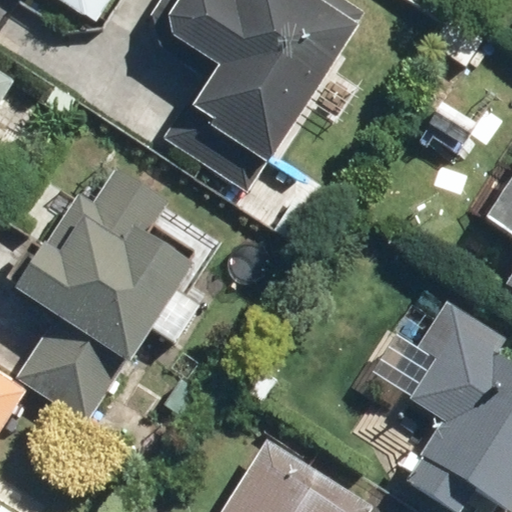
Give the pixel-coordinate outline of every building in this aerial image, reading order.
[(57,0),(96,24),(111,0),(57,0)] [(165,0),(153,19),(221,66),(167,143),(248,199),(374,18),(347,0),(165,0)] [(7,198),(27,164),(0,147),(0,123),(26,82),(0,66),(0,243),(0,244),(23,208),(7,198)] [(39,298),(55,308),(16,372),(95,421),(134,357),(148,366),(231,231),(121,164),(103,194),(88,185),(24,290),(39,298)] [(511,184),(491,217),(511,231),(511,277),(510,280),(511,281),(511,184)] [(511,336),(449,298),(438,316),(393,390),(445,422),(407,483),(453,511),(511,511),(511,361),(501,355),(511,337),(511,336)] [(0,444),(36,395),(0,368),(0,444)] [(375,511),(380,504),(268,438),(224,511),(375,511)]
